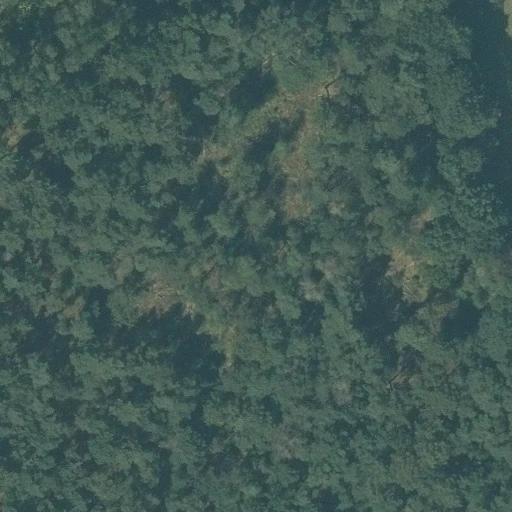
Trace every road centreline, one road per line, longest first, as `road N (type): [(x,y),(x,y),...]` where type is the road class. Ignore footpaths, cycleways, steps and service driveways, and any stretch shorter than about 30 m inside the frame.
road 1 (track): [(511,392),(409,0)]
road 2 (track): [(214,0),(0,85)]
